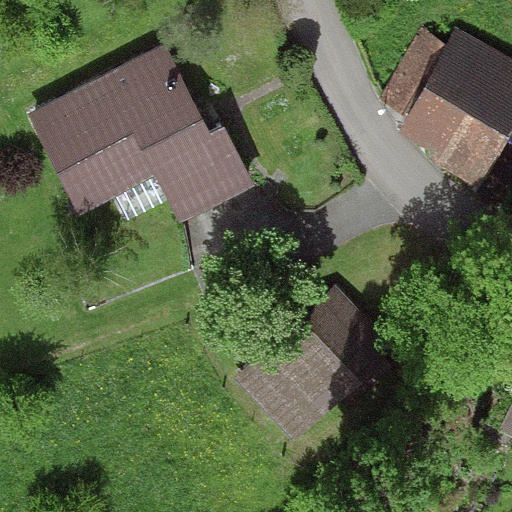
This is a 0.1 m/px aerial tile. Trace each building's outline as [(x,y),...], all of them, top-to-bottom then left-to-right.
[(418,27),(379,94),(409,111),(399,128),(480,175),(511,119),(511,54),(459,24),(447,44),(418,27)] [(171,36),(30,108),(83,213),(159,174),(183,222),(265,180),(233,118),(217,126),(171,36)] [(332,276),(233,374),(317,459),(416,360),(332,276)] [(463,305),(426,356),(467,385),(503,333),(463,305)] [(511,408),(503,427),(511,430),(511,408)]
